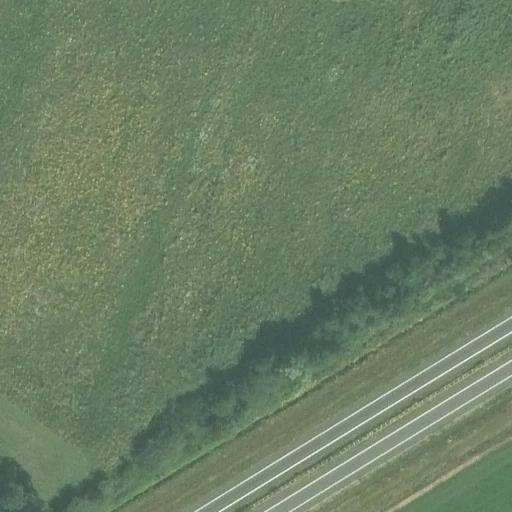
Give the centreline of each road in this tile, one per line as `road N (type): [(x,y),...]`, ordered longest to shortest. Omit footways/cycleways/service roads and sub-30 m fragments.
road 1 (trunk): [(511,325),(208,511)]
road 2 (trunk): [(275,511),(511,366)]
